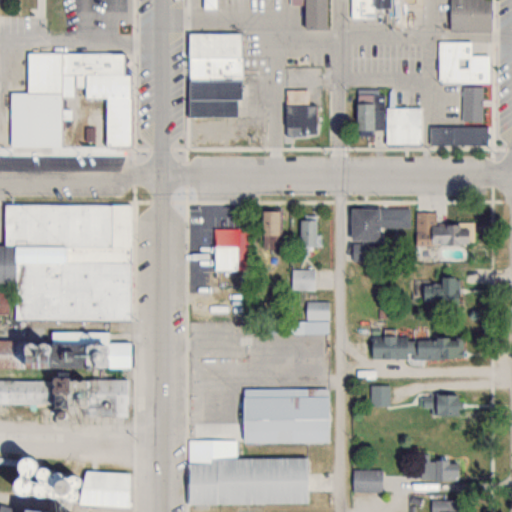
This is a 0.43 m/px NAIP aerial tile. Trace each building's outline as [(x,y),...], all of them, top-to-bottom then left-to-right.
[(219,0),(219,11),(205,11),(205,0),(219,0)] [(329,0),(329,32),(308,32),(308,0),(329,0)] [(353,19),(353,0),(376,0),(376,10),(376,19),(353,19)] [(376,10),(376,0),(392,0),(392,10),(376,10)] [(490,0),(447,0),(447,31),(490,32),(490,0)] [(185,116),(241,116),(242,32),(186,32),(185,116)] [(437,41),(437,81),(487,81),(487,54),(469,54),(469,41),(437,41)] [(25,147),(63,147),(63,75),(121,75),(121,52),(25,52),(25,147)] [(460,121),(481,122),(482,86),(461,86),(460,121)] [(284,89),(284,134),(317,135),(318,100),(305,100),(305,90),(284,89)] [(383,143),(420,143),(420,106),(383,106),(383,89),(354,89),(354,133),(383,133),(383,143)] [(104,146),(129,146),(129,97),(104,97),(104,146)] [(486,127),(429,127),(429,144),(486,144),(486,127)] [(130,320),(132,205),(3,203),(2,245),(0,245),(0,366),(129,369),(130,342),(106,341),(106,331),(47,330),(47,340),(0,339),(0,314),(13,315),(13,318),(130,320)] [(409,207),(348,207),(347,239),(377,240),(377,226),(409,227),(409,207)] [(259,210),(259,237),(279,237),(279,210),(259,210)] [(476,244),(476,223),(436,223),(436,211),(415,211),(415,245),(476,244)] [(317,214),(298,214),(298,246),(317,246),(317,214)] [(239,228),(212,228),(212,269),(239,269),(239,228)] [(315,268),(291,268),(291,287),(315,287),(315,268)] [(437,283),(420,283),(420,302),(458,302),(458,277),(437,277),(437,283)] [(285,320),(285,333),(329,332),(329,300),(305,300),(305,320),(285,320)] [(369,336),(369,358),(462,358),(462,337),(369,336)] [(0,378),(0,404),(84,405),(84,416),(127,416),(127,379),(0,378)] [(370,405),(389,405),(389,384),(370,384),(370,405)] [(239,441),(328,442),(328,388),(240,387),(239,441)] [(431,407),(431,415),(459,415),(459,394),(420,394),(420,407),(431,407)] [(236,457),(236,439),(185,439),(185,504),(308,503),(307,456),(236,457)] [(430,454),(420,454),(420,480),(458,480),(458,460),(430,461),(430,454)] [(80,470),(80,473),(37,471),(38,459),(0,456),(0,497),(130,506),(132,473),(80,470)] [(382,468),(351,468),(351,492),(382,492),(382,468)] [(461,511),(461,499),(430,499),(430,511),(461,511)] [(0,511),(39,511),(0,501),(0,511)]
